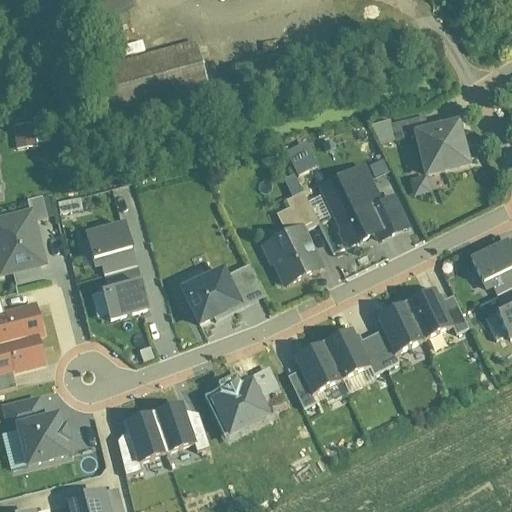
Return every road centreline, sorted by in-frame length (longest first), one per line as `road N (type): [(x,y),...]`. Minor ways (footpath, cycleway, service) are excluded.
road 1 (residential): [(511,213),(117,393),(89,371)]
road 2 (residential): [(511,169),(470,92),(511,67)]
